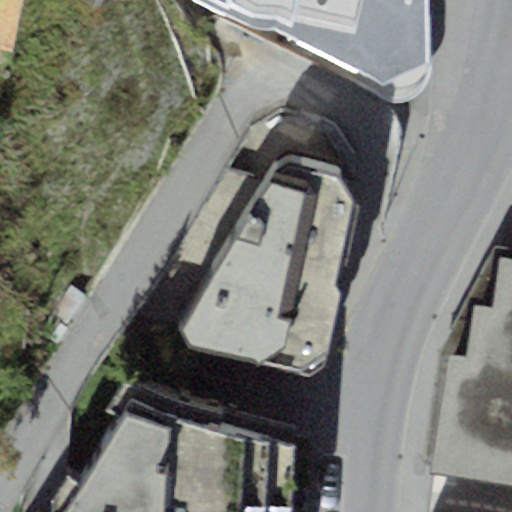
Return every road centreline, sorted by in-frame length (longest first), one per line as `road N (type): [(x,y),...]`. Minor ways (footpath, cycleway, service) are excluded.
road 1 (residential): [(0,493),(76,363),(186,203),(237,87),(306,87),(348,132),(357,188),(346,266),(356,357)]
road 2 (residential): [(356,357),(423,246),(469,127)]
road 3 (residential): [(357,511),(356,357)]
road 4 (residential): [(469,127),(511,3)]
road 5 (residential): [(469,127),(442,0)]
